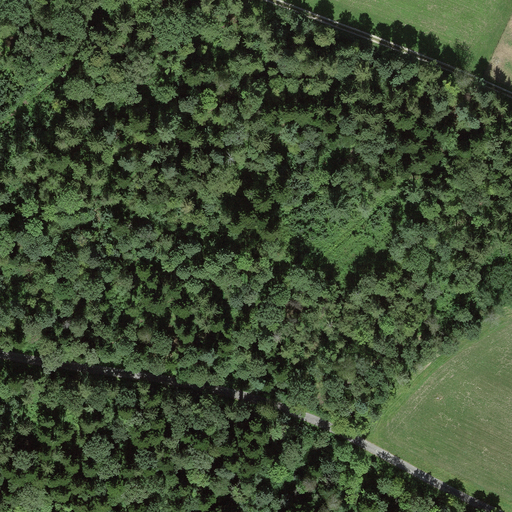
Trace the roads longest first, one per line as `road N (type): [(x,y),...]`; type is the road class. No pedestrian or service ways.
road 1 (unclassified): [(497,511),(226,386),(0,352)]
road 2 (track): [(288,0),(420,47),(511,96)]
